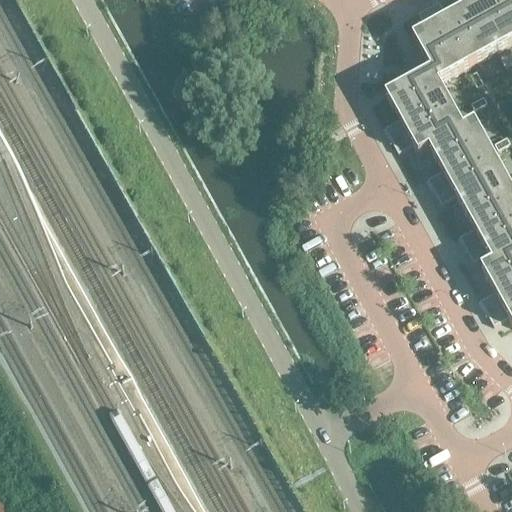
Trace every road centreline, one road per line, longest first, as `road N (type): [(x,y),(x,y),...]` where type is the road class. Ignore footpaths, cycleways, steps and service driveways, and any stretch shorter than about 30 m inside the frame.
road 1 (residential): [(318,443),(80,0)]
road 2 (residential): [(388,189),(332,222),(334,236),(419,390)]
road 3 (residential): [(511,386),(479,352),(388,189)]
road 4 (residential): [(388,189),(343,106),(350,12)]
